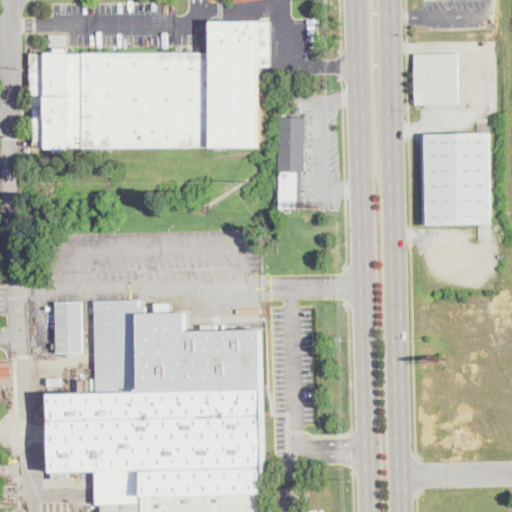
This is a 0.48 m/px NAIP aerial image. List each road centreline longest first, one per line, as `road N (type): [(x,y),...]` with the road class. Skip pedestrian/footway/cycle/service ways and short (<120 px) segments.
road 1 (primary): [(356,0),(372,511)]
road 2 (primary): [(403,511),(391,0)]
road 3 (residential): [(10,0),(10,123),(0,122)]
